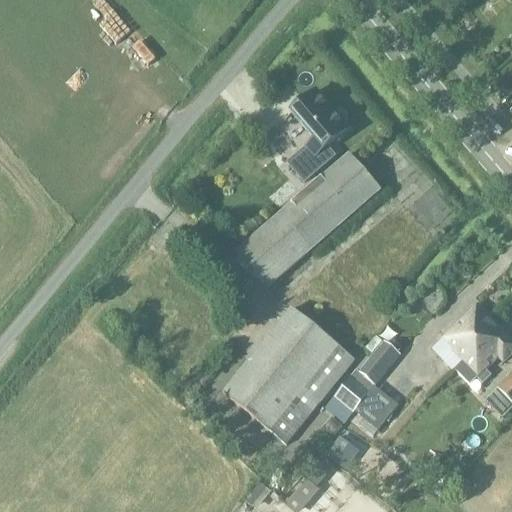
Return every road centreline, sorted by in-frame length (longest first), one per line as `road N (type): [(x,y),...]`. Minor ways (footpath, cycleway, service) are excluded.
road 1 (unclassified): [(0,354),(289,0)]
road 2 (tertiary): [(511,184),(353,0)]
